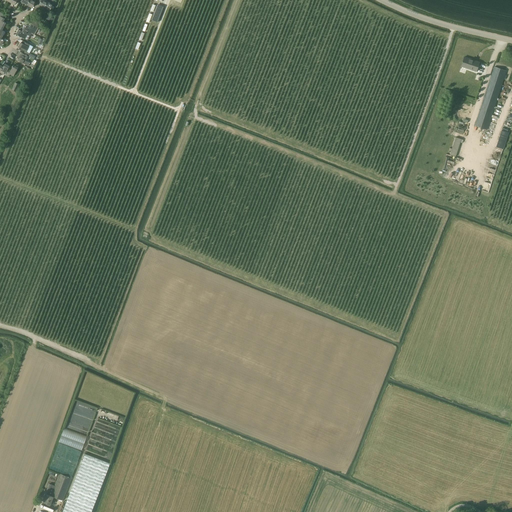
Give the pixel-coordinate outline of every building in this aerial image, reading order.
[(45,8),(50,10),(53,5),(54,5),(56,2),(53,0),(48,0),(48,1),(45,8)] [(157,4),(151,19),(158,22),(163,7),(157,4)] [(33,24),(39,27),(42,23),(44,25),(46,22),(37,17),(36,20),(33,18),(31,23),(33,24)] [(26,24),(23,28),(26,30),(32,33),(35,35),(39,27),(33,24),(31,23),(29,25),(26,24)] [(30,36),(32,33),(26,30),(23,28),(22,31),(19,29),(17,34),(25,39),(27,34),(30,36)] [(24,50),(22,53),(28,56),(30,53),(27,51),(31,45),(23,40),(22,43),(21,42),(18,47),(24,50)] [(26,61),(28,56),(22,53),(20,51),(17,56),(20,58),(18,61),(27,65),(29,62),(26,61)] [(464,57),(461,66),(476,72),(479,62),(464,57)] [(1,65),(0,66),(0,74),(1,73),(5,75),(8,69),(9,69),(10,66),(5,64),(4,67),(1,65)] [(8,69),(5,75),(9,77),(10,74),(14,76),(18,68),(14,65),(11,70),(9,69),(8,69)] [(487,130),(490,120),(506,71),(494,67),(474,126),(487,130)] [(16,81),(12,89),(16,91),(20,83),(16,81)] [(456,156),(460,142),(461,139),(455,137),(450,154),(456,156)] [(83,422),(90,425),(96,407),(81,402),(80,404),(79,404),(78,407),(82,409),(80,415),(85,417),(83,422)] [(111,455),(120,426),(98,418),(94,430),(99,431),(97,435),(102,437),(100,442),(105,443),(103,450),(106,451),(106,453),(109,454),(109,455),(111,455)] [(61,428),(49,468),(72,475),(80,450),(81,450),(86,435),(61,428)] [(85,454),(62,511),(91,511),(110,463),(85,454)] [(72,478),(59,473),(55,486),(49,483),(44,497),(45,498),(43,502),(50,505),(53,497),(63,501),(72,478)]
